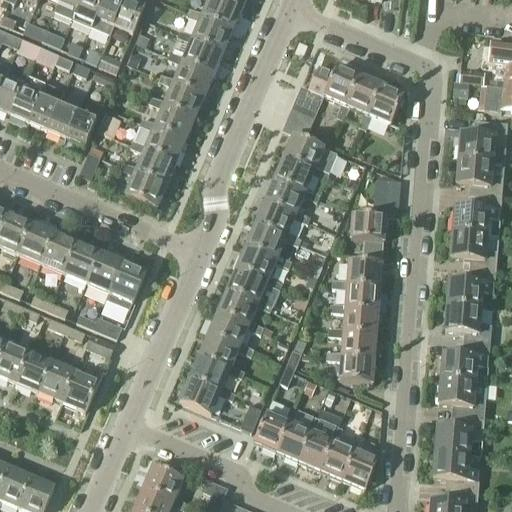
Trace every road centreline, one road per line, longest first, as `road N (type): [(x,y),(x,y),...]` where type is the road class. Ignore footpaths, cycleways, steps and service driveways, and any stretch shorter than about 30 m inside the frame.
road 1 (residential): [(397,511),(427,129),(429,77),(417,68)]
road 2 (residential): [(196,253),(214,183),(289,10)]
road 3 (residential): [(196,253),(0,173)]
road 4 (residential): [(123,429),(196,253)]
road 5 (residential): [(123,429),(237,475),(250,500),(277,511)]
road 6 (residential): [(417,68),(289,10)]
road 7 (residential): [(417,68),(433,15),(500,21)]
